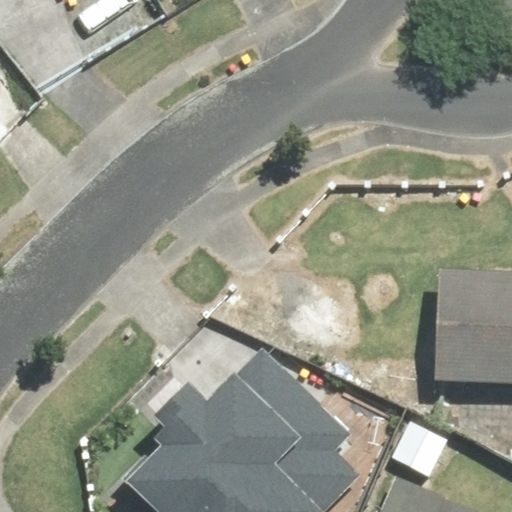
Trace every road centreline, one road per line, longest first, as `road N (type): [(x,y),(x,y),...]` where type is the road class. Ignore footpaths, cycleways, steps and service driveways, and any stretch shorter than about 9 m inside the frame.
road 1 (residential): [(316,87),(201,144),(0,328)]
road 2 (residential): [(316,87),(511,100)]
